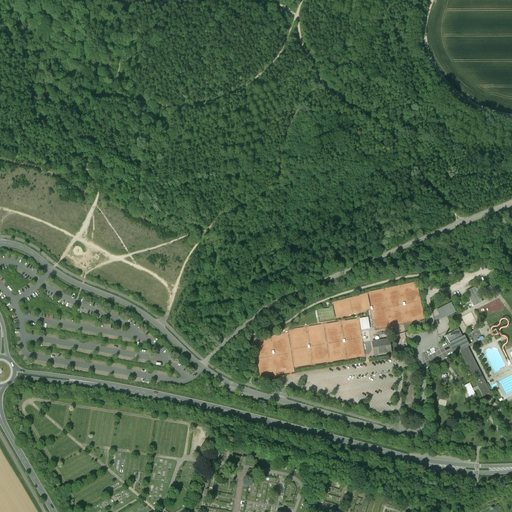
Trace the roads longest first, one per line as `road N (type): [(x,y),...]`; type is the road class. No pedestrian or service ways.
road 1 (unclassified): [(0,244),(125,303),(219,378),(387,431),(421,429),(418,349),(429,339)]
road 2 (secondary): [(14,373),(174,398),(421,462),(511,468)]
road 3 (track): [(288,33),(276,60),(254,80),(221,99),(177,108),(73,89),(36,70),(0,23)]
road 4 (track): [(204,361),(255,318),(461,222)]
road 5 (unknown): [(0,208),(188,291),(190,319),(221,343)]
road 6 (track): [(511,117),(457,94),(437,71),(424,28),(432,0)]
